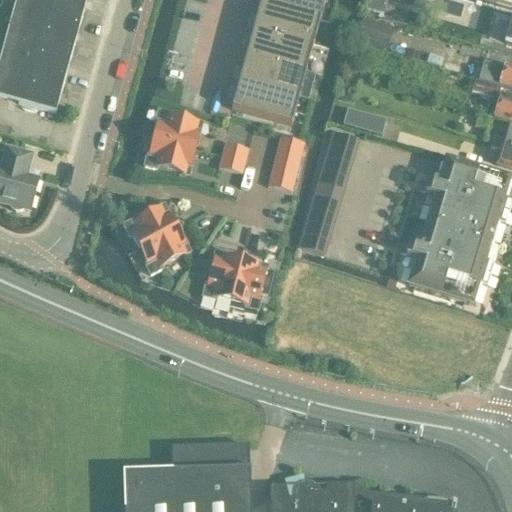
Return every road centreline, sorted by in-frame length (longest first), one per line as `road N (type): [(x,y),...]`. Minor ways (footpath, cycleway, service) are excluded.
road 1 (secondary): [(0,279),(284,400),(489,442)]
road 2 (unclassified): [(50,248),(75,200),(129,0)]
